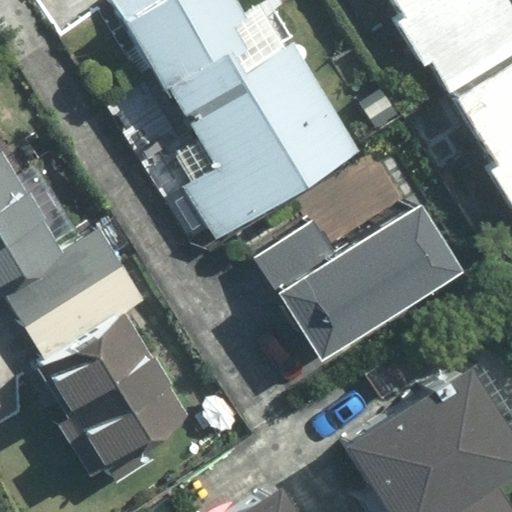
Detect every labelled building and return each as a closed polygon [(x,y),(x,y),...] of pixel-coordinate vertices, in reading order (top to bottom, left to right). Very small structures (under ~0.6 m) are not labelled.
[(225,6),(220,0),(97,0),(200,160),(172,177),(203,228),(341,139),(273,32),(268,35),(267,34),(244,0),(233,0),(228,4),(225,6)] [(420,74),(506,22),(492,0),(373,0),(374,0),(366,5),(368,6),(394,50),(402,45),(420,74)] [(511,30),(508,24),(421,75),(467,150),(460,154),(488,198),(495,193),(511,220),(511,30)] [(0,303),(4,309),(104,248),(84,218),(45,243),(0,170),(0,303)] [(434,256),(391,187),(312,236),(297,212),(239,248),(254,272),(247,276),(291,346),(434,256)] [(133,292),(104,248),(4,309),(28,348),(15,356),(49,409),(39,414),(72,468),(88,458),(98,473),(136,447),(125,432),(171,406),(108,308),(133,292)] [(506,511),(478,467),(503,451),(442,349),(441,351),(314,430),(364,511),(506,511)] [(275,511),(249,470),(180,511),(275,511)]
